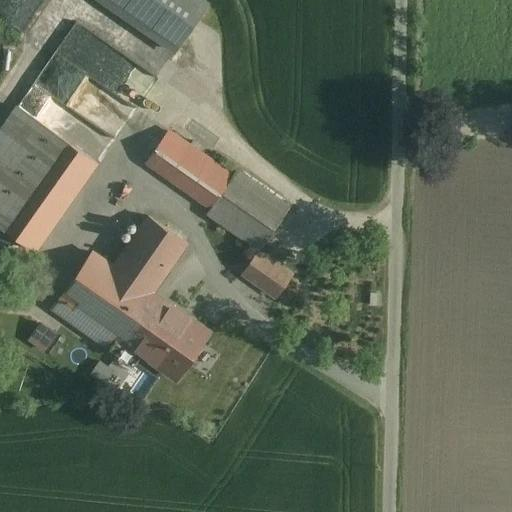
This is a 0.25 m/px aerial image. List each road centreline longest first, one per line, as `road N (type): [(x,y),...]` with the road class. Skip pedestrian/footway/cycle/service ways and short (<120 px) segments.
road 1 (unclassified): [(388,511),(398,0)]
road 2 (track): [(119,163),(181,73),(130,30),(65,4)]
